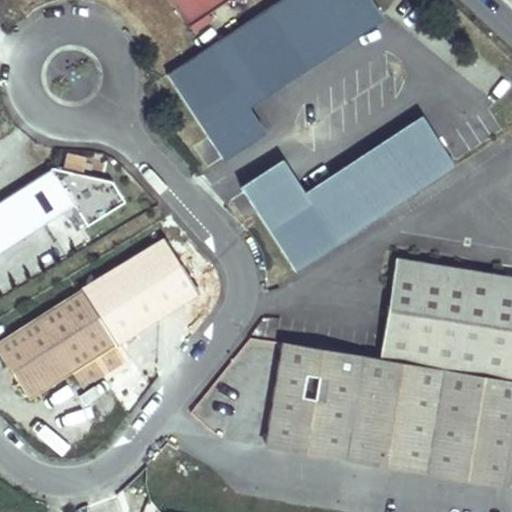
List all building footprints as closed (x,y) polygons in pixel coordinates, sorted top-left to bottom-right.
[(168,0),(188,29),(231,0),(168,0)] [(207,133),(225,161),(264,136),(246,108),(376,26),(359,0),(289,0),(171,75),(207,132),(207,133)] [(426,119),(305,196),(285,165),(246,189),(266,221),(298,273),(459,171),(426,119)] [(56,165),(0,200),(0,251),(74,205),(87,225),(125,202),(113,184),(56,165)] [(381,358),(511,380),(511,277),(397,258),(381,358)] [(83,299),(0,351),(0,356),(33,408),(73,382),(118,355),(83,299)] [(283,342),(267,442),(511,482),(511,380),(381,358),(283,342)] [(127,369),(118,355),(73,382),(83,397),(127,369)]
